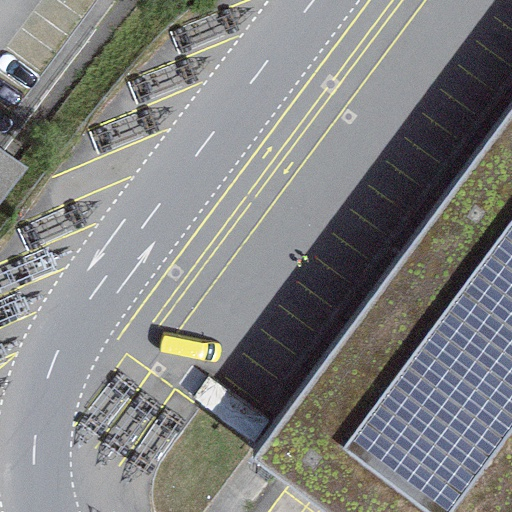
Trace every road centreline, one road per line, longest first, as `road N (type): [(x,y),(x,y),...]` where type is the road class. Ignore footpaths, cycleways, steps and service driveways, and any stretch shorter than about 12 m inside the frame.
road 1 (unclassified): [(314,0),(98,288)]
road 2 (unclassified): [(98,288),(55,356),(40,403),(34,473),(41,511)]
